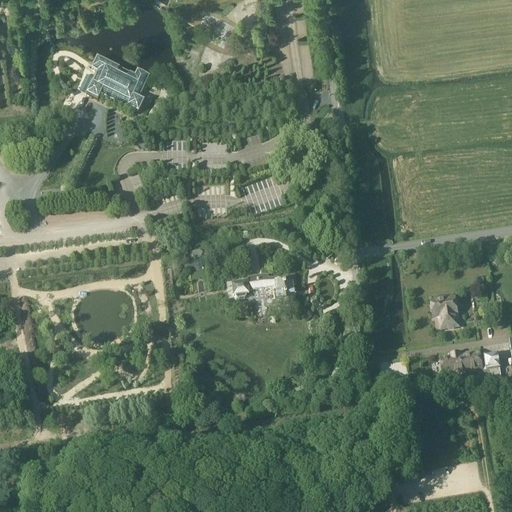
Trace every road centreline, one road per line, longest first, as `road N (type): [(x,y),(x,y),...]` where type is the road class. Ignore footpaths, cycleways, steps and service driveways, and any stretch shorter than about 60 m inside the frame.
road 1 (unclassified): [(322,0),(390,511)]
road 2 (unknown): [(0,197),(5,232),(251,198),(297,171),(299,102)]
road 3 (unknown): [(0,140),(299,102)]
road 4 (track): [(373,405),(474,395),(492,511)]
